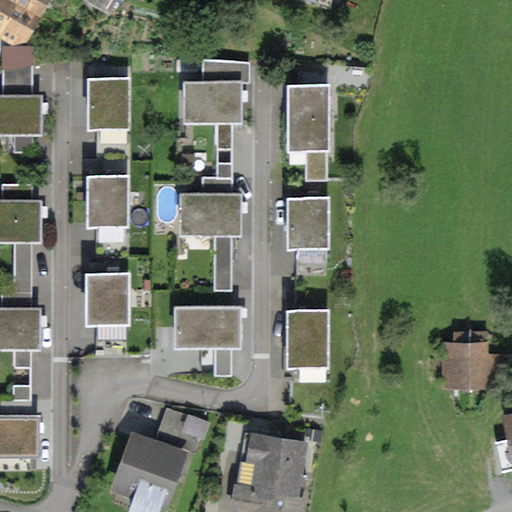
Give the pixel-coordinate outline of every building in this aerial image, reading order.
[(38,23),(36,14),(10,0),(0,0),(0,34),(3,34),(13,41),(21,39),(26,30),(34,28),(38,23)] [(10,0),(36,14),(43,12),(47,7),(44,0),(10,0)] [(3,97),(32,97),(32,47),(17,47),(18,67),(3,67),(3,97)] [(202,83),(240,83),(250,83),(249,62),(202,58),(202,83)] [(127,80),(90,79),(89,126),(97,127),(127,127),(127,80)] [(202,83),(186,83),(185,120),(239,120),(240,83),(202,83)] [(328,86),(290,86),(289,148),(327,149),(328,86)] [(3,97),(0,97),(0,132),(40,132),(40,97),(32,97),(3,97)] [(126,159),(127,127),(97,127),(97,159),(126,159)] [(121,177),(89,177),(89,224),(97,224),(126,224),(127,178),(121,177)] [(202,195),(232,195),(232,178),(202,178),(202,195)] [(2,202),(0,201),(0,238),(39,239),(39,202),(31,202),(31,185),(2,185),(2,202)] [(202,195),(182,195),(182,232),(240,233),(240,195),(232,195),(202,195)] [(327,198),(290,199),(290,246),(326,246),(327,198)] [(126,256),(126,224),(97,224),(96,256),(126,256)] [(231,272),(214,273),(214,290),(231,289),(231,272)] [(111,274),(88,275),(89,322),(97,322),(127,322),(126,274),(111,274)] [(2,310),(31,309),(31,293),(2,293),(2,310)] [(239,308),(176,307),(176,345),(201,345),(231,345),(239,345),(239,324),(239,308)] [(2,310),(0,309),(0,346),(38,346),(38,319),(38,309),(31,309),(2,310)] [(327,311),(289,311),(288,364),(326,365),(327,311)] [(127,354),(127,322),(97,322),(97,354),(127,354)] [(231,375),(231,345),(201,345),(201,375),(231,375)] [(491,347),(450,347),(450,392),(492,392),(491,347)] [(31,385),(13,385),(13,398),(31,398),(31,385)] [(171,410),(160,440),(197,454),(208,424),(171,410)] [(38,417),(0,417),(0,453),(38,454),(38,423),(38,417)] [(292,511),(304,443),(245,434),(233,510),(246,511),(292,511)] [(321,436),(311,435),(310,445),(320,446),(321,436)] [(181,454),(134,437),(116,487),(136,494),(130,509),(137,511),(156,511),(160,502),(163,503),(181,454)]
